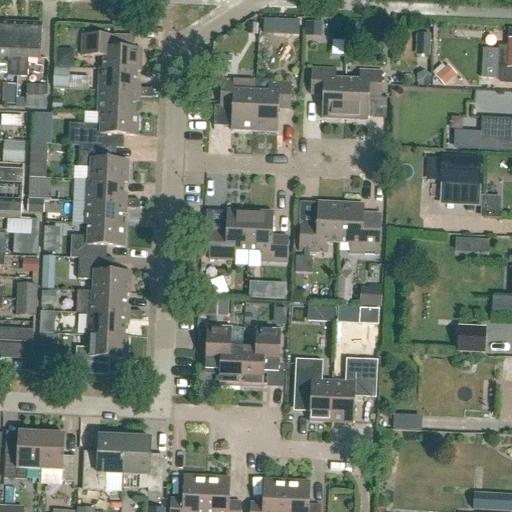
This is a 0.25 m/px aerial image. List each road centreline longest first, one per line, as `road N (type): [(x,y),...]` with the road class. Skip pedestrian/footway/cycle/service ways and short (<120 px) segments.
road 1 (residential): [(159,406),(172,156)]
road 2 (residential): [(356,472),(351,454),(240,449),(241,413),(159,406)]
road 3 (residential): [(172,156),(177,61),(186,46),(256,0)]
road 4 (residential): [(303,160),(302,173),(377,175),(378,146),(303,144)]
road 5 (residential): [(159,406),(0,402)]
road 6 (residential): [(303,160),(172,156)]
